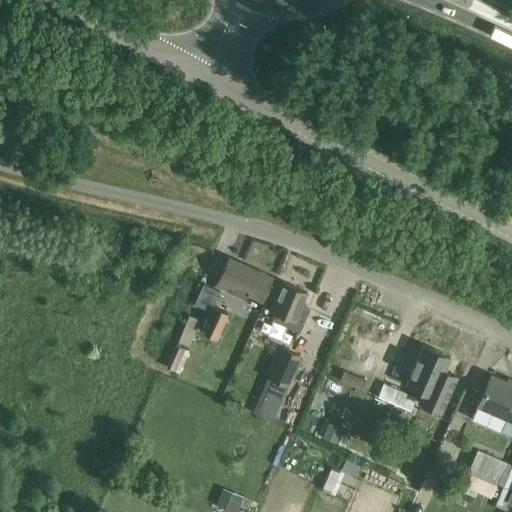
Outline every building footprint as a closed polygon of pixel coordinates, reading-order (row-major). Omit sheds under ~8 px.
[(190,249),(206,255),(213,238),(197,231),(190,249)] [(247,298),(249,294),(262,300),(272,277),(229,257),(217,285),(247,298)] [(283,282),(275,300),(271,309),(275,311),(274,312),(275,313),(272,320),(300,332),(310,309),(301,305),(307,292),(283,282)] [(203,284),(194,304),(210,311),(219,291),(203,284)] [(217,337),(228,312),(215,307),(204,332),(217,337)] [(189,315),(177,342),(188,346),(200,320),(189,315)] [(438,343),(420,384),(439,393),(433,405),(453,413),(472,372),(459,366),(464,355),(438,343)] [(176,371),(186,348),(177,345),(168,367),(176,371)] [(281,347),(269,377),(287,385),(300,354),(281,347)] [(381,376),(400,383),(404,372),(385,365),(381,376)] [(511,383),(491,375),(483,393),(473,418),(500,430),(505,418),(511,421),(511,383)] [(329,425),(323,437),(334,442),(339,430),(329,425)] [(314,444),(317,434),(302,429),(299,439),(314,444)] [(506,489),(511,476),(511,467),(505,465),(506,462),(477,449),(467,472),(506,489)] [(201,481),(208,461),(198,458),(191,477),(201,481)] [(237,511),(244,497),(224,489),(218,505),(236,511),(237,511)]
